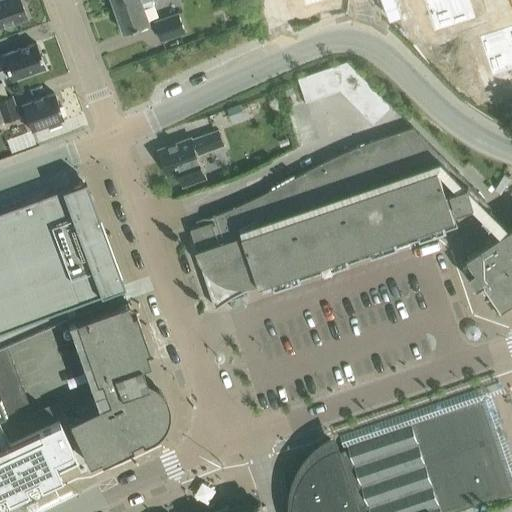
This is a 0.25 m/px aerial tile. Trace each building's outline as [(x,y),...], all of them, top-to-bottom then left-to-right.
[(0,0),(0,28),(27,19),(19,0),(0,0)] [(125,0),(115,4),(126,33),(150,24),(145,9),(153,6),(155,1),(159,0),(125,0)] [(465,0),(420,0),(430,31),(471,18),(465,0)] [(179,11),(154,20),(162,41),(187,32),(179,11)] [(511,23),(503,26),(511,55),(511,23)] [(511,55),(503,26),(474,35),(487,76),(511,68),(511,55)] [(11,81),(45,69),(35,43),(0,55),(0,70),(6,68),(11,81)] [(320,71),(328,94),(339,91),(346,62),(320,71)] [(339,91),(348,99),(365,81),(346,62),(339,91)] [(320,71),(308,74),(316,98),(328,94),(320,71)] [(305,102),(316,98),(308,74),(297,78),(305,102)] [(365,81),(348,99),(356,107),(374,90),(365,81)] [(356,107),(364,116),(382,98),(374,90),(356,107)] [(11,95),(0,99),(0,123),(24,114),(30,131),(47,125),(48,128),(61,124),(60,121),(63,119),(54,93),(15,107),(11,95)] [(382,98),(364,116),(373,124),(391,107),(382,98)] [(245,116),(240,103),(227,108),(231,121),(245,116)] [(455,217),(481,209),(487,207),(491,206),(412,127),(377,139),(340,154),(304,172),(269,191),(233,207),(197,221),(198,226),(191,229),(199,249),(196,250),(216,308),(237,294),(261,284),(263,292),(458,225),(455,217)] [(192,137),(159,148),(168,174),(179,171),(183,185),(206,178),(198,154),(225,145),(220,130),(193,139),(192,137)] [(88,179),(0,210),(0,329),(125,285),(88,179)] [(501,233),(467,256),(476,269),(470,274),(478,286),(485,282),(502,307),(511,300),(511,226),(510,228),(501,233)] [(243,295),(230,299),(234,310),(246,306),(244,300),(243,295)] [(74,320),(96,382),(100,380),(140,366),(148,363),(144,352),(148,350),(135,312),(131,313),(127,301),(74,320)] [(0,345),(0,359),(10,356),(5,343),(0,345)] [(0,359),(0,372),(14,367),(10,356),(0,359)] [(140,366),(100,380),(108,401),(67,420),(88,464),(98,459),(100,462),(132,447),(130,444),(140,439),(141,443),(149,439),(158,433),(164,424),(167,413),(167,402),(162,392),(155,384),(145,379),(140,366)] [(0,372),(0,385),(19,378),(14,367),(0,372)] [(0,385),(0,397),(0,399),(23,390),(19,378),(0,385)] [(0,399),(9,420),(32,412),(23,390),(0,399)] [(448,511),(511,490),(511,487),(481,397),(348,442),(350,448),(340,451),(338,445),(332,448),(324,452),(319,455),(314,460),(309,464),(305,470),(302,474),(300,478),(297,485),(295,492),(294,499),(293,507),(293,511),(448,511)] [(0,404),(0,505),(61,476),(57,467),(76,458),(58,420),(55,421),(8,443),(0,424),(0,419),(5,417),(0,404)] [(60,404),(56,406),(61,418),(66,416),(60,404)] [(56,406),(50,408),(55,421),(58,420),(61,418),(56,406)] [(50,408),(43,411),(49,423),(55,421),(50,408)] [(43,411),(37,414),(42,426),(49,423),(43,411)] [(37,414),(31,416),(36,429),(42,426),(37,414)] [(31,416),(25,419),(30,431),(36,429),(31,416)] [(25,419),(19,421),(24,434),(30,431),(25,419)] [(19,421),(12,424),(18,437),(24,434),(19,421)] [(18,437),(12,424),(5,427),(10,440),(18,437)] [(264,511),(261,503),(236,511),(264,511)]
